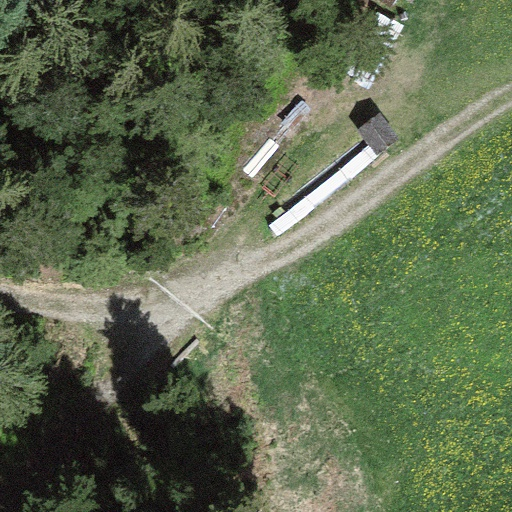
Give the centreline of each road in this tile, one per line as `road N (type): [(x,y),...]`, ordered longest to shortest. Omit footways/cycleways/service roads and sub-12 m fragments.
road 1 (track): [(179,315),(511,91)]
road 2 (track): [(179,315),(0,491)]
road 3 (track): [(0,284),(72,306),(179,315)]
